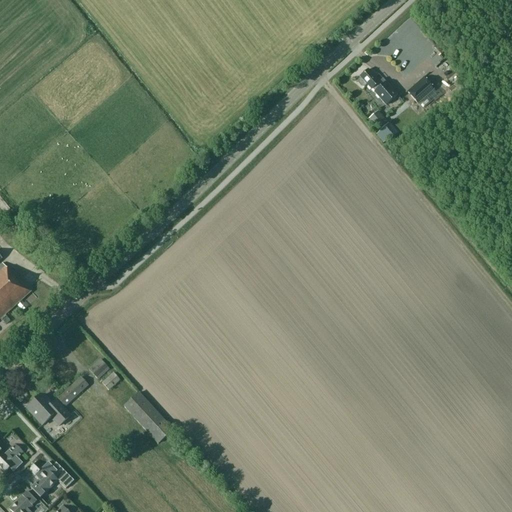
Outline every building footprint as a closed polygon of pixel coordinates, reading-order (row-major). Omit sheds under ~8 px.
[(397,96),(382,79),(379,82),(368,70),(360,77),(361,78),(358,81),(358,83),(361,87),(364,87),(366,85),(371,90),(372,89),(374,92),(386,106),(397,96)] [(407,92),(417,104),(434,89),(424,78),(407,92)] [(368,119),(378,132),(388,124),(378,111),(368,119)] [(386,132),(394,135),(398,125),(390,122),(386,132)] [(12,271),(10,273),(2,264),(0,265),(0,319),(31,292),(12,271)] [(100,360),(89,370),(97,379),(109,369),(100,360)] [(113,373),(102,384),(108,391),(120,380),(113,373)] [(80,378),(58,399),(65,407),(88,386),(80,378)] [(139,393),(124,407),(157,444),(173,430),(139,393)] [(43,425),(50,418),(59,426),(70,416),(56,400),(51,405),(48,401),(46,403),(40,396),(27,408),(43,425)] [(0,443),(1,442),(0,441),(0,469),(4,473),(9,468),(9,469),(13,473),(22,464),(18,459),(24,454),(15,444),(5,454),(0,449),(0,443)] [(74,481),(56,463),(52,466),(48,462),(44,467),(38,461),(29,470),(39,480),(30,488),(40,498),(57,481),(65,489),(74,481)] [(37,502),(27,492),(9,509),(11,511),(30,511),(28,510),(37,502)]
